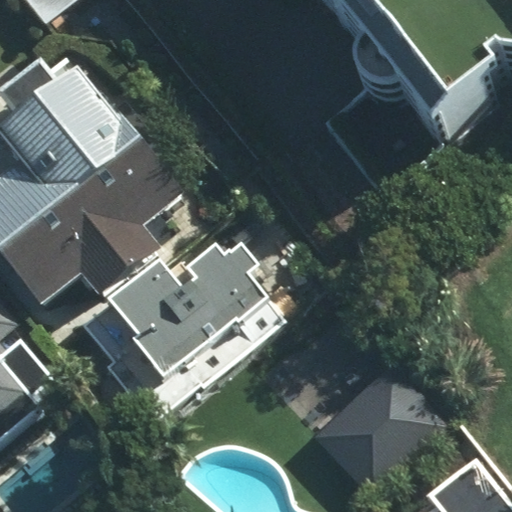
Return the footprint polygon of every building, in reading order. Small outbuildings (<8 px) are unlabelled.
[(35,0),(59,28),(92,0),(35,0)] [(511,0),(388,0),(492,121),(511,103),(511,0)] [(203,188),(101,75),(20,147),(38,166),(0,199),(0,230),(66,304),(97,276),(116,298),(173,247),(156,230),(203,188)] [(246,261),(235,248),(202,278),(189,263),(184,257),(95,334),(127,370),(112,383),(161,438),(299,318),(269,284),(282,273),(261,249),(246,261)] [(0,282),(0,428),(0,429),(44,390),(11,352),(40,326),(0,282)] [(402,368),(319,447),(379,510),(462,432),(402,368)] [(511,511),(511,482),(498,465),(439,511),(511,511)]
